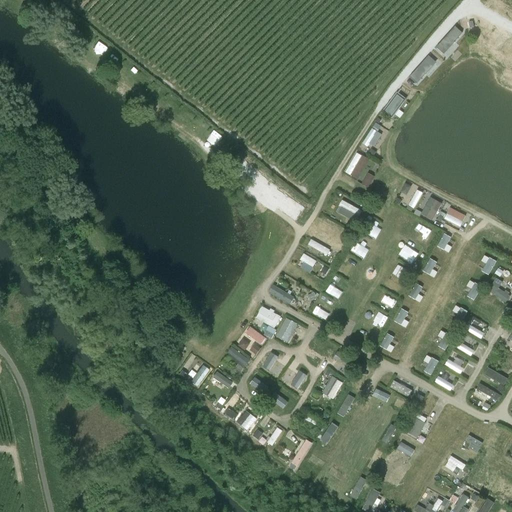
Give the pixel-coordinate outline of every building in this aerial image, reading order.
[(466,21),(447,29),(453,42),(472,34),(466,21)] [(481,26),(476,38),(496,47),(501,35),(481,26)] [(423,57),(437,68),(450,51),(437,40),(423,57)] [(510,64),(511,61),(511,41),(501,56),(510,64)] [(406,80),(422,90),(432,74),(416,63),(406,80)] [(391,117),(406,100),(398,93),(382,110),(391,117)] [(169,112),(176,105),(170,99),(163,106),(169,112)] [(382,134),(378,131),(381,126),(375,123),(363,142),(373,148),(382,134)] [(345,172),(358,179),(369,159),(356,152),(345,172)] [(243,176),(256,173),(254,163),(241,166),(243,176)] [(361,183),(367,187),(375,177),(368,172),(361,183)] [(252,187),(268,183),(266,174),(249,179),(252,187)] [(395,200),(403,181),(391,176),(383,196),(395,200)] [(280,185),(264,189),(265,197),(282,194),(280,185)] [(409,205),(415,208),(422,192),(416,189),(409,205)] [(277,206),(293,203),(292,196),(276,198),(277,206)] [(420,214),(432,220),(442,203),(430,197),(420,214)] [(356,223),(362,210),(342,200),(336,212),(356,223)] [(450,207),(443,219),(460,228),(466,215),(450,207)] [(470,235),(487,243),(493,229),(477,221),(470,235)] [(337,245),(340,238),(317,227),(314,235),(337,245)] [(443,233),(438,245),(446,249),(451,237),(443,233)] [(308,245),(328,255),(331,249),(311,239),(308,245)] [(397,254),(411,265),(420,253),(406,243),(397,254)] [(352,245),(349,253),(365,259),(368,251),(352,245)] [(304,262),(301,267),(310,272),(317,261),(303,252),(300,259),(304,262)] [(484,255),(481,261),(485,263),(481,271),(489,275),(496,261),(484,255)] [(429,258),(424,272),(431,274),(436,261),(429,258)] [(326,275),(329,268),(323,266),(321,272),(326,275)] [(511,276),(503,271),(500,276),(511,283),(511,280),(511,276)] [(499,287),(502,281),(496,277),(488,291),(506,302),(511,294),(499,287)] [(475,299),(481,286),(469,280),(466,287),(470,289),(467,296),(475,299)] [(423,296),(419,294),(423,287),(415,283),(409,296),(420,302),(423,296)] [(273,284),(269,290),(292,305),(297,299),(273,284)] [(455,305),(452,311),(458,314),(456,318),(462,321),(468,311),(455,305)] [(276,327),(281,315),(261,307),(256,319),(276,327)] [(395,321),(406,327),(408,322),(404,320),(408,311),(401,308),(395,321)] [(481,339),(485,333),(468,323),(465,329),(481,339)] [(261,345),(266,338),(250,325),(245,333),(261,345)] [(441,331),(438,335),(443,338),(438,346),(445,350),(452,337),(441,331)] [(395,346),(390,343),(394,337),(387,333),(380,345),(391,352),(395,346)] [(253,357),(260,349),(243,335),(236,344),(253,357)] [(472,356),(475,350),(458,341),(455,347),(472,356)] [(226,353),(243,368),(249,362),(232,346),(226,353)] [(511,353),(503,350),(501,356),(511,360),(511,353)] [(427,354),(423,361),(428,363),(424,371),(431,375),(439,361),(427,354)] [(462,373),(465,367),(447,359),(444,365),(462,373)] [(510,376),(511,373),(511,368),(504,363),(500,369),(510,376)] [(200,365),(191,383),(199,387),(208,368),(200,365)] [(212,378),(228,388),(232,381),(216,371),(212,378)] [(438,375),(434,381),(451,392),(455,386),(438,375)] [(332,376),(322,392),(334,400),(344,383),(332,376)] [(389,388),(409,397),(413,388),(394,379),(389,388)] [(499,400),(502,394),(479,384),(476,389),(499,400)] [(417,393),(414,400),(421,403),(424,396),(417,393)] [(226,408),(224,415),(235,419),(237,413),(226,408)] [(236,424),(247,432),(257,418),(246,410),(236,424)] [(419,437),(426,417),(414,413),(407,433),(419,437)] [(267,442),(273,446),(283,430),(277,427),(267,442)] [(291,464),(297,468),(313,442),(306,439),(291,464)] [(374,465),(380,469),(389,453),(371,443),(368,450),(379,456),(374,465)] [(394,477),(405,458),(396,454),(386,473),(394,477)] [(445,468),(460,475),(467,461),(451,454),(445,468)] [(335,464),(325,481),(331,485),(341,468),(335,464)] [(375,511),(380,500),(378,499),(380,492),(372,488),(363,509),(368,511),(375,511)] [(455,503),(461,492),(456,489),(450,500),(455,503)] [(464,493),(450,511),(451,511),(458,511),(470,498),(464,493)] [(429,502),(426,508),(418,504),(414,510),(417,511),(441,511),(449,500),(445,498),(443,501),(437,498),(433,505),(429,502)]
